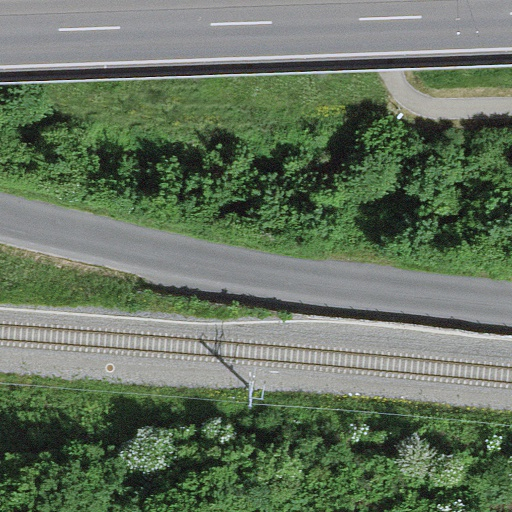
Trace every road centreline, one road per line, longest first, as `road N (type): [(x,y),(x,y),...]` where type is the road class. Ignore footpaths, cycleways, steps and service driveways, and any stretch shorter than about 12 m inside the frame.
road 1 (unclassified): [(0,219),(317,288),(511,308)]
road 2 (motorway): [(0,29),(511,11)]
